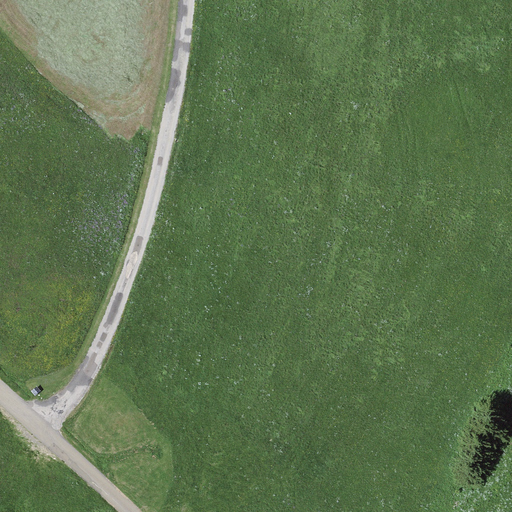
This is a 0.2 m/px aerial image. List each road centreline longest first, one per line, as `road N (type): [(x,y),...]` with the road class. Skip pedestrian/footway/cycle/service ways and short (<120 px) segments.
road 1 (track): [(47,432),(88,387),(137,274),(163,191),(192,0)]
road 2 (unclassified): [(132,511),(0,389)]
